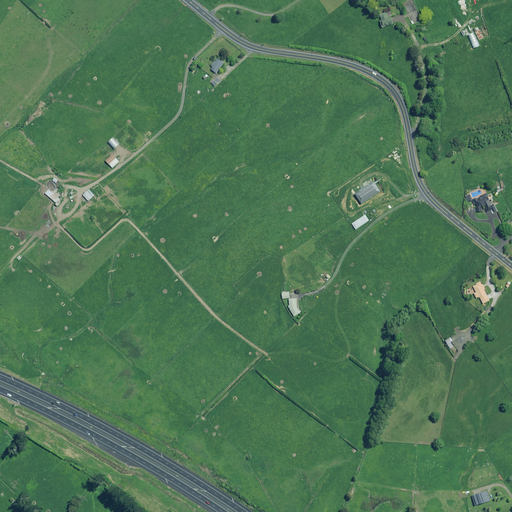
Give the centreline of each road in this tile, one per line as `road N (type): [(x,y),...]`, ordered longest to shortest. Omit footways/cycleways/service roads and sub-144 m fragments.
road 1 (tertiary): [(511,265),(428,195),(389,86),(346,63),(245,44),(188,0)]
road 2 (motorway): [(0,376),(104,427),(242,511)]
road 3 (motorway): [(218,511),(103,439),(0,389)]
